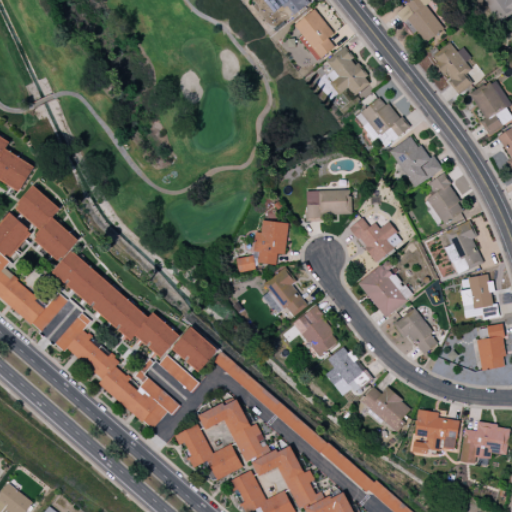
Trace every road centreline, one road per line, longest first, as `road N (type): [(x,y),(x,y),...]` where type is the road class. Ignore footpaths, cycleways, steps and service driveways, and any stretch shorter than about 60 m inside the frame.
road 1 (tertiary): [(511,249),(488,183),(348,0)]
road 2 (secondary): [(205,511),(0,331)]
road 3 (residential): [(324,260),(392,360),(462,396),(511,398)]
road 4 (secondary): [(0,367),(164,511)]
